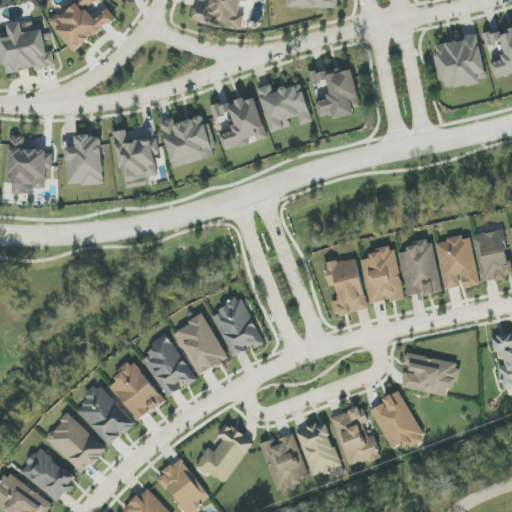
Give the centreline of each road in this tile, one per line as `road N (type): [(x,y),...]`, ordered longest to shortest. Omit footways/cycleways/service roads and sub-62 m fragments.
road 1 (tertiary): [(511,124),(345,163),(136,227),(0,234)]
road 2 (residential): [(0,103),(124,101),(245,60),(485,0)]
road 3 (residential): [(86,511),(155,442),(274,368),(344,341),(511,304)]
road 4 (residential): [(427,144),(397,0),(374,25),(401,150)]
road 5 (residential): [(240,386),(265,415),(372,375),(380,363),(377,333)]
road 6 (residential): [(235,199),(298,358)]
road 7 (residential): [(322,348),(260,191)]
road 8 (residential): [(160,0),(150,28),(123,54),(43,106)]
